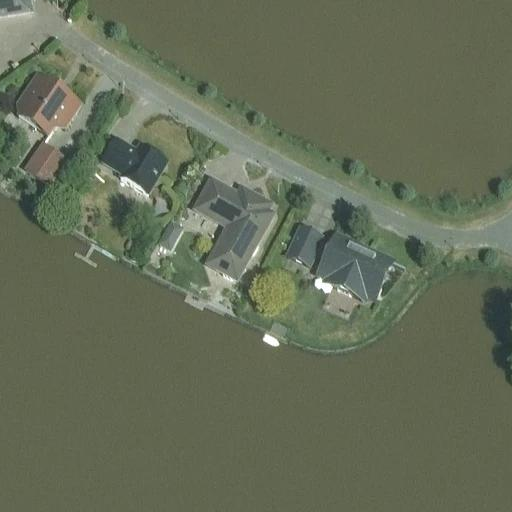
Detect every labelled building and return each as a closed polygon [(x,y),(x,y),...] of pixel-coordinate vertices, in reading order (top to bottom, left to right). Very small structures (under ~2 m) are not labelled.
[(0,0),(0,21),(29,16),(26,0),(0,0)] [(80,110),(37,81),(17,110),(24,114),(18,122),(35,134),(37,130),(51,139),(58,127),(65,132),(80,110)] [(136,158),(115,145),(102,168),(122,180),(120,184),(147,200),(167,167),(140,151),(136,158)] [(67,164),(55,156),(42,147),(24,174),(49,191),(67,164)] [(195,215),(229,233),(222,245),(226,257),(216,274),(236,285),(272,220),(211,186),(195,215)] [(183,234),(170,226),(157,249),(170,257),(183,234)] [(321,244),(300,234),(287,262),(309,272),(313,261),(324,267),(319,279),(334,286),(331,292),(357,303),(359,298),(374,305),(392,268),(359,253),(357,256),(334,246),(331,253),(320,248),(321,244)]
